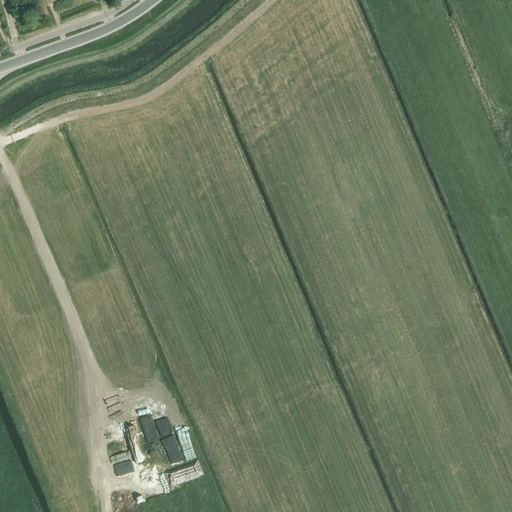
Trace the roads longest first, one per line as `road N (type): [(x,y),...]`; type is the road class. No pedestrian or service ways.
road 1 (track): [(0,152),(107,400),(117,511)]
road 2 (track): [(0,143),(158,93),(274,0)]
road 3 (track): [(247,0),(144,83),(46,108),(0,134)]
road 4 (secondary): [(0,68),(115,26),(157,0)]
